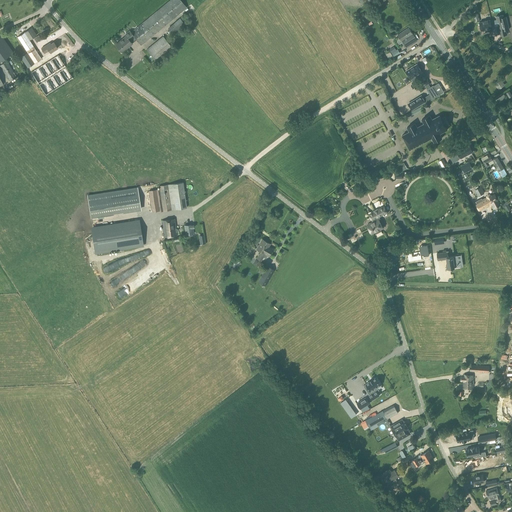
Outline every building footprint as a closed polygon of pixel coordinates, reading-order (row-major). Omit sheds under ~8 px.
[(125,37),(116,44),(122,52),(133,44),(132,43),(135,40),(140,46),(186,8),(179,0),(169,0),(131,32),(129,31),(124,35),(125,37)] [(509,30),(506,18),(503,18),(503,16),(496,17),(497,21),(494,21),(495,25),(498,25),(499,29),(502,28),(503,33),(500,33),(501,37),(507,35),(506,31),(509,30)] [(180,18),(173,23),(178,29),(184,24),(180,18)] [(490,20),(479,22),(481,30),(485,29),(486,32),(492,30),(490,20)] [(404,26),(396,32),(398,34),(406,28),(404,26)] [(37,35),(32,27),(25,32),(30,40),(37,35)] [(409,28),(398,35),(402,41),(412,34),(409,28)] [(402,41),(407,48),(418,40),(413,33),(412,34),(402,41)] [(1,35),(0,36),(0,62),(14,53),(1,35)] [(163,36),(147,50),(157,63),(174,50),(163,36)] [(49,44),(41,48),(44,53),(49,50),(50,53),(58,48),(54,42),(49,45),(49,44)] [(30,69),(45,92),(72,75),(57,51),(30,69)] [(34,64),(28,53),(22,57),(28,67),(34,64)] [(16,76),(7,60),(0,64),(0,65),(9,81),(16,76)] [(421,69),(423,68),(423,67),(422,66),(421,65),(419,66),(418,64),(410,68),(413,72),(415,71),(419,77),(424,74),(421,69)] [(419,77),(415,71),(413,72),(410,68),(407,70),(413,81),(419,77)] [(427,89),(430,94),(433,99),(438,96),(439,96),(440,96),(433,86),(433,85),(430,87),(427,89)] [(408,103),(412,109),(425,102),(421,96),(411,101),(415,107),(412,109),(408,103)] [(409,131),(402,135),(410,150),(432,138),(434,142),(442,138),(440,134),(447,130),(446,126),(449,124),(445,116),(441,118),(440,115),(432,119),(430,115),(422,119),(424,123),(417,127),(415,123),(407,127),(409,131)] [(461,158),(473,151),(472,150),(473,149),(471,146),(470,146),(469,144),(466,146),(465,145),(462,147),(462,148),(455,151),(454,149),(448,152),(453,162),(461,158)] [(490,156),(483,161),(486,167),(490,165),(488,162),(492,160),(490,156)] [(497,157),(493,160),(499,171),(504,168),(497,157)] [(469,162),(461,166),(464,172),(472,168),(469,162)] [(159,189),(148,190),(151,212),(187,207),(183,181),(159,185),(159,189)] [(481,187),(476,190),(479,196),(484,194),(481,187)] [(139,208),(136,189),(123,191),(126,211),(139,208)] [(487,198),(486,199),(489,205),(492,204),(494,208),(500,205),(495,194),(492,196),(492,195),(490,193),(488,194),(487,196),(486,197),(487,198)] [(376,218),(387,212),(384,207),(370,214),(372,220),(373,220),(374,222),(368,225),(372,233),(375,231),(376,232),(377,233),(381,231),(381,230),(381,229),(382,228),(381,226),(383,225),(382,221),(380,222),(378,220),(376,218)] [(138,219),(91,227),(95,253),(143,245),(138,219)] [(175,219),(162,221),(165,237),(177,235),(175,219)] [(192,224),(184,225),(185,235),(194,234),(192,224)] [(262,239),(257,249),(261,251),(257,258),(261,261),(263,256),(261,255),(262,254),(262,255),(264,253),(263,252),(265,250),(263,248),(265,245),(268,247),(270,243),(262,239)] [(262,254),(261,255),(263,256),(266,258),(267,255),(269,256),(272,249),(268,247),(265,245),(263,248),(265,250),(263,252),(264,253),(262,255),(262,254)] [(420,250),(408,252),(409,261),(421,259),(420,250)] [(448,252),(437,253),(438,260),(447,259),(447,264),(446,264),(447,269),(451,268),(451,269),(452,269),(452,268),(455,268),(459,267),(458,255),(448,257),(448,252)] [(256,259),(253,264),(258,267),(258,266),(262,267),(264,263),(256,259)] [(267,266),(261,277),(268,281),(275,270),(267,266)] [(278,288),(285,276),(279,273),(272,285),(278,288)] [(126,285),(110,294),(112,299),(129,290),(126,285)] [(462,376),(461,381),(464,381),(463,389),(473,389),(474,375),(464,375),(464,376),(462,376)] [(370,382),(366,384),(372,394),(370,395),(372,400),(379,395),(377,392),(379,390),(378,390),(377,387),(381,384),(379,382),(377,377),(373,379),(369,381),(370,382)] [(366,398),(357,403),(361,409),(369,403),(366,398)] [(394,405),(383,411),(387,418),(387,419),(398,413),(394,405)] [(360,411),(356,414),(362,426),(367,423),(360,411)] [(383,411),(365,420),(369,426),(369,427),(376,423),(383,420),(387,418),(383,411)] [(402,420),(391,426),(399,440),(406,436),(405,435),(410,432),(408,430),(409,430),(405,422),(404,422),(402,420)] [(462,433),(457,434),(458,442),(462,441),(463,441),(467,441),(466,440),(471,439),(474,438),(473,435),(470,435),(469,432),(465,433),(464,432),(461,432),(462,433)] [(495,434),(478,437),(479,442),(480,442),(496,439),(495,434)] [(397,447),(395,443),(380,450),(382,453),(385,452),(386,453),(397,447)] [(471,448),(466,449),(468,457),(474,455),(475,458),(486,456),(485,452),(480,453),(479,447),(474,448),(474,447),(471,448)] [(418,457),(412,461),(409,463),(412,468),(415,466),(425,460),(426,463),(434,459),(429,450),(421,455),(418,457)] [(476,460),(465,462),(466,469),(479,467),(478,462),(485,461),(484,456),(476,458),(476,460)] [(396,478),(399,476),(395,470),(392,472),(380,479),(384,486),(396,478)] [(482,475),(474,477),(475,484),(484,482),(482,475)] [(386,490),(398,482),(396,478),(384,486),(386,490)] [(497,488),(486,491),(488,499),(490,498),(491,500),(495,498),(496,498),(497,502),(501,501),(500,498),(499,495),(497,488)]
